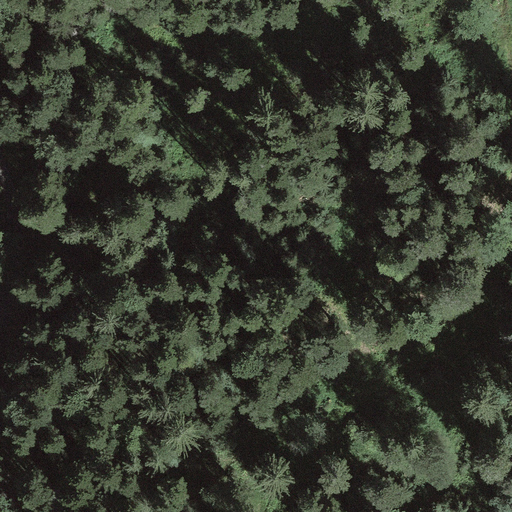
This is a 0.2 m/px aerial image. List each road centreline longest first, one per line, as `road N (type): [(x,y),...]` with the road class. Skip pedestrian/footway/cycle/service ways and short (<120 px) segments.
road 1 (track): [(511,197),(459,337),(355,399),(314,435),(287,469),(270,511)]
road 2 (track): [(0,167),(16,216),(0,335)]
